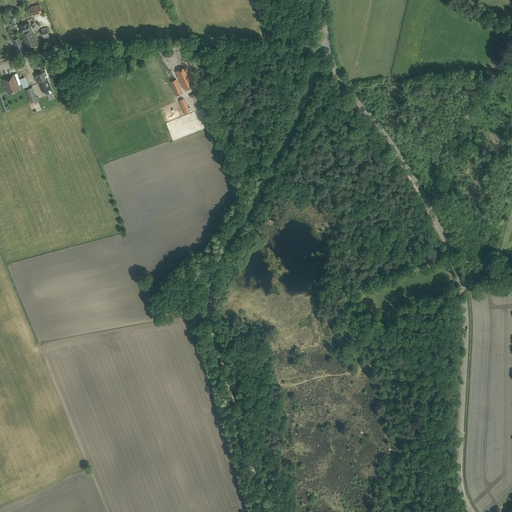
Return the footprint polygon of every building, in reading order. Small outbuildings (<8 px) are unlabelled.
[(42,14),(36,16),(39,25),(45,23),(42,14)] [(31,33),(30,30),(32,29),(31,27),(30,25),(29,23),(19,27),(21,31),(22,31),(22,33),(21,33),(28,51),(39,47),(33,33),(31,33)] [(46,27),(41,29),(45,40),(50,38),(46,27)] [(17,52),(24,49),(19,38),(13,40),(17,52)] [(178,63),(182,61),(178,52),(168,57),(169,61),(172,60),(174,62),(177,61),(178,63)] [(186,67),(176,72),(183,89),(194,84),(190,76),(188,77),(187,74),(189,73),(186,67)] [(47,75),(45,72),(43,72),(34,76),(37,84),(39,83),(42,92),(44,91),(46,95),(53,92),(47,79),(46,79),(45,76),(47,75)] [(20,90),(14,75),(2,79),(6,88),(6,87),(7,90),(8,94),(20,90)] [(177,96),(183,93),(176,79),(171,82),(177,96)] [(31,102),(37,100),(32,87),(26,90),(31,102)] [(194,103),(204,98),(205,98),(201,90),(190,95),(194,103)] [(186,115),(190,112),(184,99),(179,101),(186,115)]
